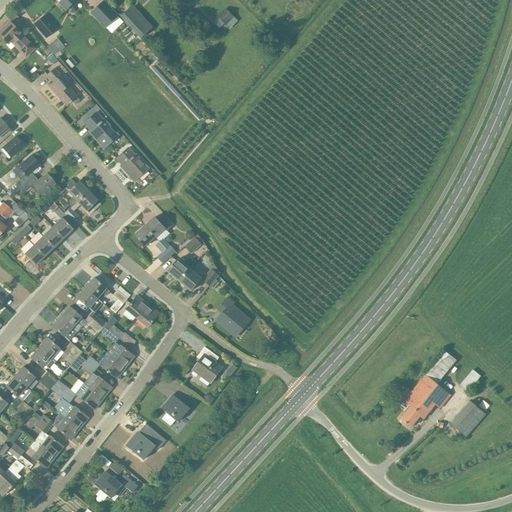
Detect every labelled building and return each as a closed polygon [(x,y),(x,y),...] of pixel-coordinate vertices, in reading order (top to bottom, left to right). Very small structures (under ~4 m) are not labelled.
[(57,0),(67,10),(76,0),(57,0)] [(119,16),(104,0),(91,13),(106,29),(119,16)] [(154,27),(133,5),(121,16),(142,38),(154,27)] [(225,8),(217,16),(221,20),(225,24),(226,25),(234,17),(225,8)] [(56,29),(44,15),(34,24),(45,38),(56,29)] [(9,22),(0,30),(0,36),(7,44),(12,39),(21,48),(18,51),(25,58),(35,49),(28,42),(9,22)] [(48,46),(54,56),(66,48),(60,38),(48,46)] [(51,53),(46,57),(51,63),(56,59),(55,58),(53,55),(51,53)] [(70,57),(65,61),(71,67),(76,63),(70,57)] [(60,75),(53,68),(46,74),(53,82),(49,86),(66,105),(71,101),(74,105),(79,101),(76,97),(58,77),(60,75)] [(90,99),(85,103),(89,108),(94,104),(90,99)] [(91,130),(89,132),(104,148),(108,145),(114,139),(118,136),(103,120),(96,112),(84,123),(91,130)] [(0,135),(8,129),(0,119),(0,135)] [(23,147),(15,137),(2,148),(10,158),(23,147)] [(154,170),(148,164),(146,166),(136,155),(135,155),(128,147),(116,158),(123,166),(121,168),(134,181),(147,169),(150,173),(154,170)] [(15,183),(20,189),(34,177),(31,172),(39,165),(31,155),(16,168),(12,171),(19,179),(15,183)] [(34,177),(20,189),(24,194),(31,188),(38,196),(41,194),(42,195),(55,184),(46,174),(38,181),(34,177)] [(65,212),(88,191),(79,181),(67,192),(72,197),(67,201),(68,202),(61,209),(65,212)] [(58,190),(49,199),(54,204),(55,204),(63,195),(58,190)] [(88,191),(65,212),(64,213),(73,223),(80,217),(74,211),(80,205),(86,211),(90,215),(95,209),(92,206),(97,200),(88,191)] [(54,204),(49,199),(37,211),(41,215),(48,208),(52,212),(58,207),(55,204),(54,204)] [(18,216),(24,211),(23,210),(13,201),(0,215),(0,234),(6,227),(2,223),(6,219),(8,217),(9,218),(14,213),(18,216)] [(29,203),(23,210),(24,211),(29,216),(35,210),(29,203)] [(41,220),(37,216),(29,222),(33,227),(41,220)] [(155,237),(159,241),(172,255),(176,252),(171,245),(170,246),(164,239),(170,234),(167,231),(172,226),(163,216),(158,220),(155,217),(145,226),(155,237)] [(61,217),(52,227),(63,238),(72,229),(61,217)] [(20,231),(24,235),(31,229),(27,224),(20,231)] [(146,246),(155,237),(145,226),(136,235),(146,246)] [(52,227),(42,236),(53,247),(63,238),(52,227)] [(24,235),(20,231),(10,240),(15,245),(24,235)] [(187,232),(185,235),(186,238),(190,240),(193,239),(194,235),(193,232),(190,231),(187,232)] [(203,241),(198,235),(195,237),(185,246),(191,254),(202,245),(201,243),(203,241)] [(44,256),(53,247),(42,236),(33,245),(44,256)] [(163,264),(172,255),(159,241),(155,245),(162,253),(157,257),(163,264)] [(34,265),(44,256),(33,245),(24,253),(22,252),(16,257),(24,265),(30,260),(34,265)] [(168,272),(180,281),(196,262),(190,257),(184,264),(179,259),(168,272)] [(211,269),(202,280),(210,287),(219,275),(220,273),(214,264),(211,269)] [(190,269),(180,281),(191,291),(201,278),(190,269)] [(93,278),(85,288),(97,298),(101,292),(105,296),(109,291),(93,278)] [(89,316),(102,328),(104,326),(106,323),(93,313),(101,303),(96,299),(97,298),(85,288),(76,298),(93,311),(89,316)] [(117,290),(112,295),(123,304),(127,299),(117,290)] [(136,318),(147,304),(136,295),(125,309),(136,318)] [(217,309),(223,314),(217,321),(233,334),(242,324),(244,326),(249,320),(232,306),(235,302),(228,296),(217,309)] [(147,304),(136,318),(147,327),(158,313),(147,304)] [(100,331),(102,328),(89,316),(85,321),(69,307),(60,317),(72,327),(77,322),(83,327),(86,323),(98,332),(99,331),(100,331)] [(77,331),(60,317),(52,326),(69,341),(77,331)] [(106,323),(104,326),(109,330),(116,320),(112,317),(107,323),(106,323)] [(102,328),(100,331),(114,343),(115,342),(115,343),(119,339),(119,338),(109,330),(104,326),(102,328)] [(124,332),(119,338),(119,339),(130,348),(136,342),(124,332)] [(78,356),(67,348),(63,352),(47,338),(39,348),(55,362),(60,356),(70,365),(78,356)] [(67,348),(78,356),(82,352),(71,343),(67,348)] [(120,345),(111,356),(125,367),(134,356),(120,345)] [(219,357),(204,347),(197,357),(200,360),(193,370),(211,383),(222,368),(215,363),(219,357)] [(55,362),(39,348),(30,358),(45,371),(47,368),(49,369),(55,362)] [(89,356),(86,361),(96,369),(100,364),(89,356)] [(125,367),(111,356),(103,367),(117,378),(125,367)] [(96,369),(86,361),(84,360),(80,365),(91,373),(92,374),(93,373),(96,369)] [(237,368),(231,363),(224,373),(230,378),(237,368)] [(22,367),(14,377),(26,387),(34,377),(22,367)] [(473,370),(461,385),(468,391),(480,376),(473,370)] [(53,386),(54,385),(57,380),(47,372),(43,376),(53,386)] [(83,383),(103,398),(112,387),(98,376),(97,377),(93,373),(92,374),(91,373),(83,383)] [(451,395),(426,375),(405,401),(411,406),(401,419),(411,428),(420,416),(424,419),(435,405),(440,409),(451,395)] [(50,389),(53,386),(43,376),(38,381),(49,390),(50,389)] [(31,391),(14,377),(6,386),(22,400),(18,405),(28,414),(29,413),(32,410),(32,409),(22,401),(31,391)] [(94,409),(103,398),(83,383),(75,394),(65,386),(62,391),(72,399),(75,395),(94,409)] [(62,391),(54,385),(53,386),(50,389),(58,395),(58,396),(68,404),(72,399),(62,391)] [(489,405),(501,403),(499,392),(487,395),(489,405)] [(41,399),(38,402),(48,410),(50,406),(41,399)] [(189,408),(178,399),(174,404),(169,400),(161,409),(177,422),(189,408)] [(486,414),(470,401),(450,423),(467,437),(486,414)] [(24,419),(28,414),(18,405),(11,415),(16,419),(20,415),(24,419)] [(65,407),(60,414),(79,429),(88,417),(74,406),(70,411),(65,407)] [(32,410),(29,413),(38,420),(40,417),(32,410)] [(71,439),(79,429),(60,414),(59,414),(52,422),(43,414),(40,417),(38,420),(49,429),(52,425),(71,439)] [(49,429),(38,420),(34,426),(41,432),(45,434),(49,429)] [(165,441),(145,424),(145,425),(139,433),(138,432),(127,447),(142,459),(154,446),(158,450),(165,441)] [(0,439),(4,443),(5,442),(8,438),(0,431),(0,439)] [(38,437),(34,442),(54,458),(63,447),(49,436),(48,436),(44,442),(38,437)] [(5,442),(21,455),(24,451),(13,442),(8,438),(5,442)] [(0,447),(0,456),(0,457),(1,456),(2,456),(3,455),(4,455),(7,451),(17,459),(16,460),(17,461),(21,455),(5,442),(0,447)] [(46,469),(54,458),(34,442),(30,447),(36,452),(32,457),(46,469)] [(17,461),(16,460),(5,473),(0,477),(0,493),(2,496),(20,476),(17,473),(23,466),(28,470),(32,465),(21,456),(17,461)] [(122,470),(113,463),(109,468),(118,476),(122,470)] [(118,481),(106,471),(94,485),(110,499),(115,493),(119,497),(126,488),(132,493),(138,486),(123,474),(118,481)]
